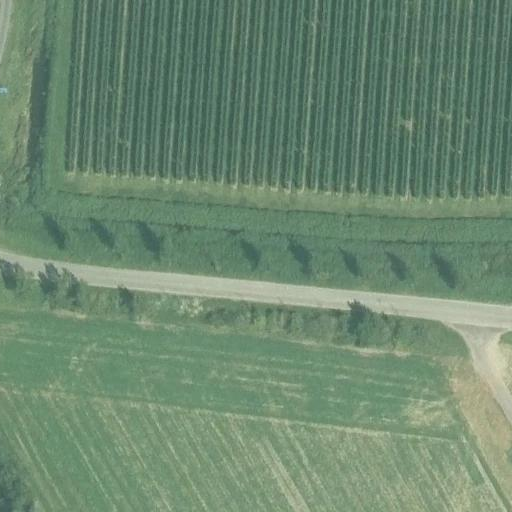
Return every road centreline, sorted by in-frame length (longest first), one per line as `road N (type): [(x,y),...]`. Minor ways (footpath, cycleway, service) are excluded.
road 1 (track): [(511,213),(63,192),(56,177),(67,0)]
road 2 (unclassified): [(511,315),(0,263)]
